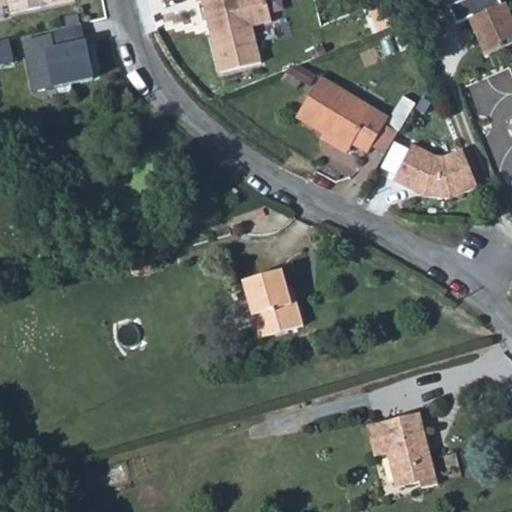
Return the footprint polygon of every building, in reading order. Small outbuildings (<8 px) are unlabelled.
[(9,0),(12,14),(77,1),(76,0),(9,0)] [(202,4),(221,73),(266,64),(257,31),(274,24),(268,0),(197,0),(198,4),(202,4)] [(470,21),(485,57),(511,45),(511,18),(504,0),(480,0),(466,6),(472,20),(470,21)] [(85,15),(55,21),(60,45),(89,39),(85,15)] [(11,43),(0,45),(0,66),(15,63),(11,43)] [(86,43),(47,52),(55,88),(94,80),(86,43)] [(284,71),(310,87),(316,76),(299,66),(284,71)] [(320,78),(297,117),(325,134),(350,150),(353,145),(368,153),(373,146),(388,119),(320,78)] [(373,146),(387,154),(416,105),(403,96),(388,119),(373,146)] [(36,125),(35,118),(26,119),(27,126),(36,125)] [(322,139),(348,154),(350,150),(325,134),(322,139)] [(413,145),(394,182),(425,197),(451,199),(478,188),(464,150),(445,158),(436,157),(413,145)] [(236,197),(239,191),(233,188),(230,194),(236,197)] [(243,282),(260,339),(304,327),(297,302),(291,304),(287,289),(283,271),(243,282)] [(287,289),(291,304),(297,302),(293,287),(287,289)] [(388,455),(396,489),(421,483),(422,489),(439,485),(421,414),(368,427),(376,458),(388,455)]
